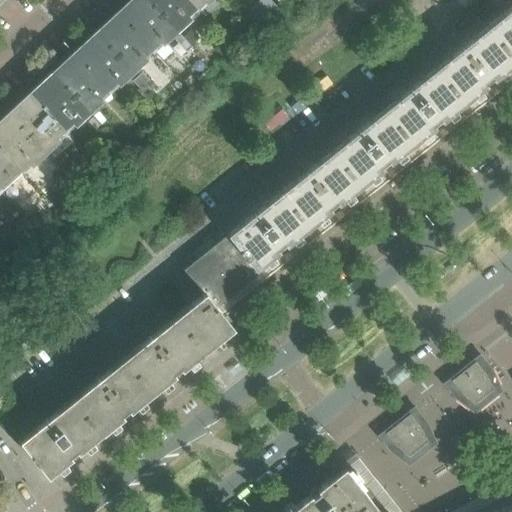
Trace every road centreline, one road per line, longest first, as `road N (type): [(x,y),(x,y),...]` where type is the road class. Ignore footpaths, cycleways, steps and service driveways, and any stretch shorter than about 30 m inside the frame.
road 1 (secondary): [(204,511),(511,266)]
road 2 (residential): [(511,126),(295,296),(298,343)]
road 3 (secondary): [(511,172),(298,343)]
road 4 (secondary): [(298,343),(85,511)]
